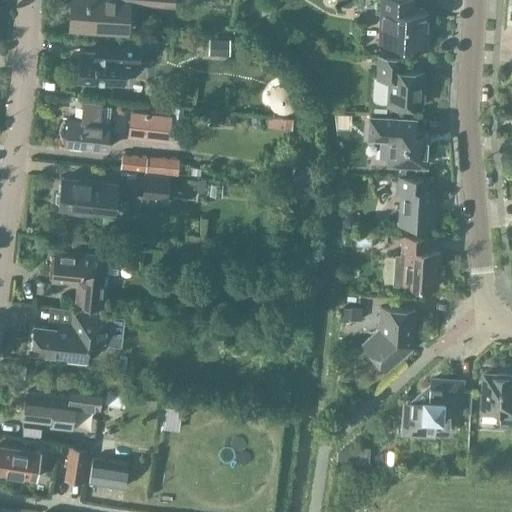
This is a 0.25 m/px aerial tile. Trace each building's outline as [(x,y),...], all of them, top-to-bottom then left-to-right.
[(176,4),(176,0),(71,0),(70,25),(129,29),(132,2),(176,4)] [(425,45),(427,11),(411,10),(411,0),(383,0),(383,10),(388,10),(386,43),(425,45)] [(306,30),(300,39),(310,45),(316,36),(306,30)] [(80,59),(79,82),(124,84),(125,71),(128,71),(129,64),(140,65),(140,63),(141,52),(141,39),(96,37),(95,53),(85,52),(84,60),(80,59)] [(209,39),(209,54),(229,55),(230,39),(209,39)] [(421,106),(424,71),(403,70),(404,57),(379,55),(378,69),(390,70),(388,104),(421,106)] [(83,119),(69,118),(68,122),(64,121),(60,125),(60,132),(62,136),(67,136),(66,144),(108,149),(112,106),(84,104),(83,119)] [(119,104),(116,108),(118,112),(123,113),(126,109),(123,105),(119,104)] [(172,107),(171,117),(183,118),(183,114),(184,108),(172,107)] [(385,116),(386,108),(374,107),(373,115),(385,116)] [(133,112),(130,136),(169,140),(171,117),(133,112)] [(224,113),(222,124),(234,125),(235,114),(224,113)] [(426,165),(428,133),(414,132),(415,119),(370,116),(369,137),(390,139),(388,163),(426,165)] [(270,117),(269,127),(292,129),(294,119),(270,117)] [(178,177),(179,160),(173,159),(147,157),(122,155),(120,168),(146,172),(146,173),(178,177)] [(191,167),(190,174),(200,175),(201,168),(191,167)] [(399,168),(399,176),(416,177),(417,169),(399,168)] [(167,198),(169,177),(145,175),(143,196),(167,198)] [(432,226),(434,190),(422,189),(423,177),(416,177),(399,176),(398,176),(397,187),(402,188),(400,224),(432,226)] [(114,212),(117,184),(62,178),(59,206),(114,212)] [(198,180),(197,190),(205,191),(206,180),(198,180)] [(343,220),(343,225),(347,231),(353,231),(356,228),(357,223),(352,217),(347,217),(343,220)] [(356,235),(356,246),(372,246),(372,236),(356,235)] [(403,236),(401,257),(398,256),(397,284),(437,286),(439,250),(427,249),(428,238),(403,236)] [(282,248),(295,249),(296,238),(283,237),(282,248)] [(120,256),(109,254),(109,252),(59,246),(56,279),(81,282),(79,301),(102,304),(107,270),(118,272),(120,256)] [(344,307),(343,318),(351,319),(362,320),(362,307),(351,307),(344,307)] [(386,369),(412,345),(415,309),(380,307),(379,329),(363,343),(386,369)] [(103,340),(106,314),(73,310),(71,329),(34,324),(31,351),(69,355),(68,362),(87,364),(91,338),(103,340)] [(24,379),(26,366),(12,364),(10,377),(24,379)] [(511,425),(511,375),(484,374),(481,412),(497,413),(497,420),(503,425),(511,425)] [(106,378),(105,388),(127,391),(128,380),(106,378)] [(459,412),(461,382),(430,380),(430,388),(426,388),(415,397),(415,401),(407,401),(406,419),(402,419),(401,435),(417,436),(417,432),(435,433),(435,425),(439,425),(450,415),(451,412),(459,412)] [(27,391),(24,419),(54,422),(53,426),(71,427),(74,404),(99,407),(101,388),(71,385),(70,396),(27,391)] [(106,390),(104,404),(124,406),(126,392),(106,390)] [(254,403),(253,406),(285,409),(288,390),(254,403)] [(163,399),(161,410),(181,413),(183,401),(163,399)] [(339,451),(337,465),(369,467),(371,446),(346,444),(339,451)] [(0,472),(36,479),(40,453),(0,446),(0,472)] [(82,482),(87,449),(69,446),(64,479),(82,482)] [(124,488),(128,463),(92,458),(88,482),(124,488)]
